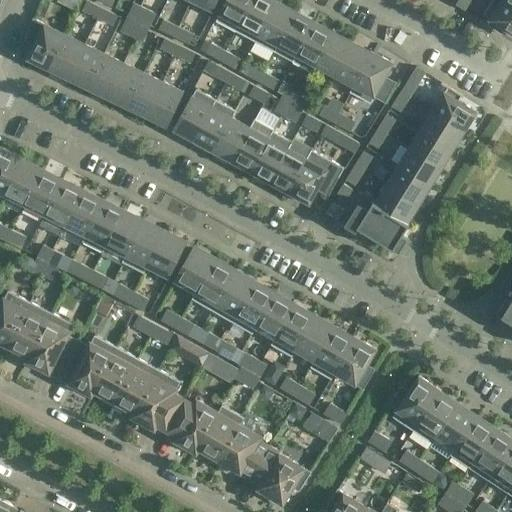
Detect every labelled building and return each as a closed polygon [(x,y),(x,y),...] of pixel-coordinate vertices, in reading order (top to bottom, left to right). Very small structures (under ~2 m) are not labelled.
[(216,0),(195,0),(213,8),(216,0)] [(226,0),(216,19),(236,30),(252,0),(226,0)] [(274,3),(269,0),(252,0),(236,30),(255,40),(276,1),(275,1),(274,3)] [(457,0),(455,3),(465,10),(471,0),(457,0)] [(511,4),(505,0),(491,0),(483,13),(491,17),(487,23),(502,33),(503,31),(502,31),(505,27),(511,30),(511,4)] [(90,1),(86,10),(98,16),(103,7),(90,1)] [(285,6),(276,1),(255,40),(274,50),(294,13),(284,8),(285,6)] [(139,21),(145,7),(137,3),(130,17),(139,21)] [(115,13),(103,7),(98,16),(111,22),(115,13)] [(153,11),(145,7),(139,21),(147,25),(153,11)] [(313,24),(294,13),(274,50),(275,51),(279,43),(297,53),(293,60),(293,61),(313,24)] [(132,34),(139,21),(130,17),(124,30),(132,34)] [(66,33),(34,18),(26,38),(36,43),(29,57),(50,68),(52,64),(66,33)] [(174,35),(179,26),(166,20),(162,29),(174,35)] [(140,38),(147,25),(139,21),(132,34),(140,38)] [(332,34),(313,24),(293,61),(312,71),(332,34)] [(191,32),(179,26),(174,35),(187,41),(191,32)] [(86,43),(66,33),(52,64),(59,67),(58,69),(70,75),(86,43)] [(351,44),(332,34),(312,71),(313,71),(317,64),(335,74),(352,42),(351,44)] [(176,54),(180,45),(168,39),(163,48),(176,54)] [(361,47),(352,42),(335,74),(354,83),(350,91),(351,91),(369,57),(368,56),(370,54),(360,49),(361,47)] [(105,52),(86,43),(70,75),(81,80),(82,78),(91,82),(105,52)] [(221,59),(226,50),(214,43),(209,52),(221,59)] [(193,51),(180,45),(176,54),(188,60),(193,51)] [(238,57),(226,50),(221,59),(233,65),(238,57)] [(372,50),(370,54),(368,56),(369,57),(351,91),(371,102),(374,94),(385,100),(395,81),(385,76),(393,61),(372,50)] [(125,62),(105,52),(91,82),(98,86),(97,88),(109,94),(125,62)] [(226,80),(231,72),(209,59),(204,68),(226,80)] [(144,71),(125,62),(109,94),(120,99),(121,97),(130,101),(144,71)] [(259,79),(264,71),(252,64),(247,73),(259,79)] [(407,78),(417,84),(425,70),(415,64),(407,78)] [(164,81),(144,71),(130,101),(137,105),(136,107),(148,113),(164,81)] [(276,77),(264,71),(259,79),(271,86),(276,77)] [(244,78),(231,72),(226,80),(239,87),(244,78)] [(164,81),(148,113),(159,118),(160,116),(169,120),(183,90),(164,81)] [(293,102),(299,89),(291,85),(284,97),(293,102)] [(448,85),(433,110),(461,127),(473,108),(459,100),(463,94),(448,85)] [(264,101),(269,93),(257,86),(252,95),(264,101)] [(176,124),(196,135),(217,98),(197,87),(176,124)] [(301,106),(307,94),(299,89),(293,102),(301,106)] [(394,102),(402,108),(410,96),(401,91),(394,102)] [(285,115),(293,102),(284,97),(277,110),(285,115)] [(217,98),(196,135),(215,145),(236,109),(217,98)] [(293,119),(301,106),(293,102),(285,115),(293,119)] [(263,104),(256,117),(275,126),(281,114),(263,104)] [(335,121),(339,112),(327,105),(322,114),(335,121)] [(236,109),(215,145),(234,156),(251,126),(232,116),(236,109)] [(433,110),(421,128),(450,146),(461,127),(433,110)] [(353,119),(339,112),(335,121),(348,129),(353,119)] [(315,129),(320,120),(307,113),(303,122),(315,129)] [(386,115),(378,127),(387,132),(394,121),(386,115)] [(253,166),(273,129),(274,128),(255,118),(251,126),(234,156),(253,166)] [(321,132),(335,140),(340,131),(326,124),(321,132)] [(379,144),(387,132),(378,127),(371,139),(379,144)] [(421,128),(410,147),(438,164),(450,146),(421,128)] [(273,129),(253,166),(263,172),(262,174),(271,179),(292,140),(273,129)] [(292,140),(271,179),(272,179),(273,177),(291,186),(292,184),(293,184),(307,158),(289,147),(293,140),(292,140)] [(0,189),(4,192),(23,156),(1,145),(0,147),(0,189)] [(410,147),(398,165),(427,183),(438,164),(410,147)] [(371,157),(363,152),(355,164),(364,169),(371,157)] [(23,156),(4,192),(25,202),(42,168),(41,168),(40,170),(21,160),(23,156)] [(338,174),(307,158),(293,184),(292,184),(291,186),(288,191),(309,202),(317,187),(328,193),(338,174)] [(357,181),(364,169),(355,164),(348,175),(357,181)] [(398,165),(387,183),(415,201),(427,183),(398,165)] [(52,173),(42,168),(25,202),(45,213),(61,180),(51,175),(52,173)] [(82,191),(61,180),(45,213),(66,223),(82,191)] [(387,183),(376,201),(404,218),(415,201),(387,183)] [(102,201),(82,191),(66,223),(86,233),(102,201)] [(357,203),(345,223),(357,230),(359,225),(394,247),(410,222),(404,218),(376,201),(373,199),(367,209),(357,203)] [(326,211),(338,219),(345,208),(333,200),(326,211)] [(122,211),(102,201),(86,233),(106,243),(124,209),(123,209),(122,211)] [(133,214),(124,209),(106,243),(126,253),(122,261),(123,261),(143,221),(132,216),(133,214)] [(163,232),(143,221),(123,261),(143,271),(163,232)] [(0,236),(6,239),(12,228),(0,222),(0,236)] [(12,228),(6,239),(18,245),(24,234),(12,228)] [(164,230),(163,232),(143,271),(144,272),(148,264),(169,275),(185,242),(173,237),(174,234),(164,230)] [(48,261),(54,249),(46,245),(40,257),(48,261)] [(196,290),(192,297),(193,298),(215,259),(194,247),(176,279),(196,290)] [(63,253),(54,249),(48,261),(57,266),(63,253)] [(48,261),(40,257),(34,269),(50,278),(57,266),(48,261)] [(235,271),(215,259),(193,298),(212,309),(235,271)] [(88,279),(94,269),(83,263),(77,274),(88,279)] [(105,274),(94,269),(88,279),(99,285),(105,274)] [(254,282),(235,271),(212,309),(232,321),(255,280),(254,282)] [(265,286),(255,280),(232,321),(252,332),(274,294),(264,288),(265,286)] [(129,301),(134,289),(123,283),(117,294),(129,301)] [(2,301),(0,299),(0,340),(8,344),(5,349),(6,349),(30,301),(8,289),(2,301)] [(145,296),(134,289),(129,301),(139,307),(145,296)] [(294,305),(274,294),(252,332),(253,332),(257,325),(275,336),(271,343),(272,343),(294,305)] [(511,298),(502,314),(511,320),(511,298)] [(30,301),(6,349),(19,355),(21,351),(29,355),(27,359),(28,360),(52,311),(30,301)] [(314,316),(294,305),(272,343),(292,355),(314,316)] [(176,326),(183,315),(171,309),(165,319),(176,326)] [(74,323),(52,311),(28,360),(30,361),(30,364),(37,367),(40,366),(50,371),(52,367),(62,372),(78,340),(68,334),(74,323)] [(194,322),(183,315),(176,326),(188,333),(194,322)] [(150,335),(156,323),(144,316),(137,327),(150,335)] [(333,327),(314,316),(292,355),(296,348),(315,358),(311,366),(335,326),(334,325),(333,327)] [(169,330),(156,323),(150,335),(163,342),(169,330)] [(344,331),(335,326),(311,366),(331,377),(353,339),(343,333),(344,331)] [(216,349),(222,338),(211,331),(205,342),(216,349)] [(89,345),(78,340),(62,372),(71,377),(69,381),(79,386),(79,389),(86,393),(89,392),(91,393),(117,345),(95,333),(89,345)] [(355,335),(353,339),(331,377),(332,378),(336,371),(363,386),(374,368),(367,364),(376,347),(355,335)] [(234,344),(222,338),(216,349),(228,355),(234,344)] [(117,345),(91,393),(92,393),(94,389),(114,400),(112,404),(138,357),(117,345)] [(250,370),(256,358),(248,353),(241,365),(250,370)] [(138,357),(112,404),(125,411),(127,407),(135,411),(133,415),(134,416),(159,368),(138,357)] [(273,357),(263,373),(275,381),(285,365),(273,357)] [(257,374),(264,362),(256,358),(250,370),(257,374)] [(251,386),(257,374),(250,370),(241,365),(235,377),(251,386)] [(181,380),(159,368),(134,416),(136,417),(136,420),(143,424),(146,422),(155,428),(158,423),(167,429),(185,397),(175,391),(181,380)] [(398,408),(393,415),(413,429),(437,392),(438,392),(440,388),(420,374),(410,390),(402,386),(390,404),(398,408)] [(295,394),(301,384),(290,377),(284,388),(295,394)] [(301,384),(295,394),(306,401),(312,391),(301,384)] [(437,392),(413,429),(432,441),(458,402),(449,396),(447,398),(438,392),(437,392)] [(195,403),(185,397),(167,429),(177,434),(174,438),(184,444),(184,447),(192,451),(194,449),(196,451),(223,404),(223,403),(218,411),(197,399),(195,403)] [(458,402),(432,441),(432,442),(437,435),(455,447),(475,417),(457,405),(458,403),(458,402)] [(340,422),(347,411),(334,403),(328,414),(340,422)] [(223,404),(196,451),(197,451),(199,447),(207,452),(205,456),(217,463),(244,416),(223,404)] [(245,416),(244,416),(217,463),(229,470),(231,466),(250,476),(269,445),(259,440),(261,435),(240,423),(245,416)] [(470,466),(494,429),(475,417),(455,447),(451,454),(470,466)] [(388,436),(375,428),(368,439),(382,447),(388,436)] [(489,479),(511,444),(511,441),(494,429),(470,466),(489,479)] [(508,492),(511,485),(511,444),(489,479),(508,492)] [(310,471),(269,445),(250,476),(261,483),(258,487),(269,494),(269,496),(279,502),(281,501),(283,502),(293,486),(299,489),(310,471)] [(414,468),(421,457),(411,450),(404,461),(414,468)] [(425,475),(432,464),(421,457),(414,468),(425,475)] [(456,498),(464,486),(456,481),(448,493),(456,498)] [(471,491),(464,486),(456,498),(464,503),(471,491)] [(375,511),(338,488),(326,507),(332,510),(331,511),(375,511)] [(456,498),(448,493),(441,504),(453,511),(457,511),(464,503),(456,498)] [(14,511),(17,507),(0,498),(0,511),(14,511)] [(480,511),(494,511),(497,508),(483,499),(476,509),(480,511)]
